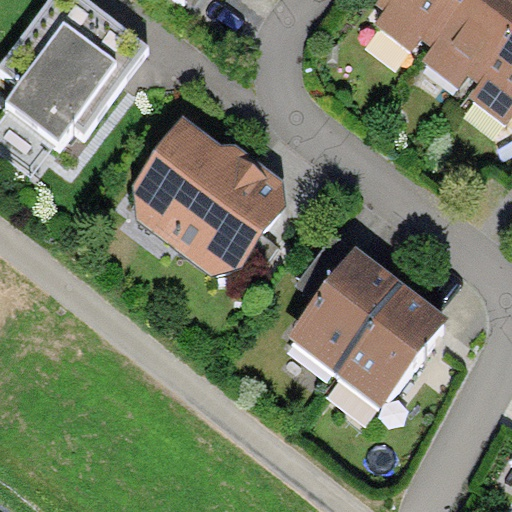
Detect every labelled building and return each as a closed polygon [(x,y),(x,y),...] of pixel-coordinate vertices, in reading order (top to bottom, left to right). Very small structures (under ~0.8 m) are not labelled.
[(152,54),(81,0),(59,0),(0,78),(0,105),(5,109),(0,115),(0,141),(39,172),(51,156),(65,167),(152,54)] [(205,0),(162,0),(189,21),(205,0)] [(470,0),(393,0),(375,25),(425,61),(470,0)] [(511,48),(511,0),(470,0),(425,61),(474,98),(511,48)] [(511,48),(474,98),(511,126),(511,48)] [(298,211),(193,128),(129,209),(235,291),(298,211)] [(409,303),(361,262),(294,340),(341,381),(409,303)] [(386,419),(451,340),(409,303),(341,381),(386,419)]
